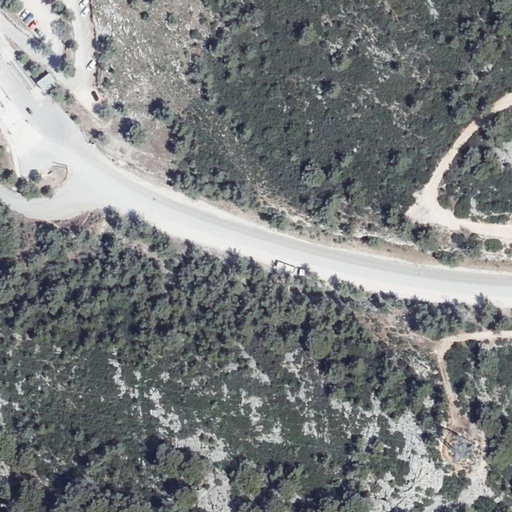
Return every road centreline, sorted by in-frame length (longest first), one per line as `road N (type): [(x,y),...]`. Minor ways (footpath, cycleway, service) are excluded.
road 1 (tertiary): [(511,291),(468,290),(201,225),(120,192)]
road 2 (track): [(511,101),(454,150),(429,201),(436,214),(511,230)]
road 3 (tertiary): [(120,192),(0,57)]
road 4 (unclassified): [(0,191),(47,207),(120,192)]
